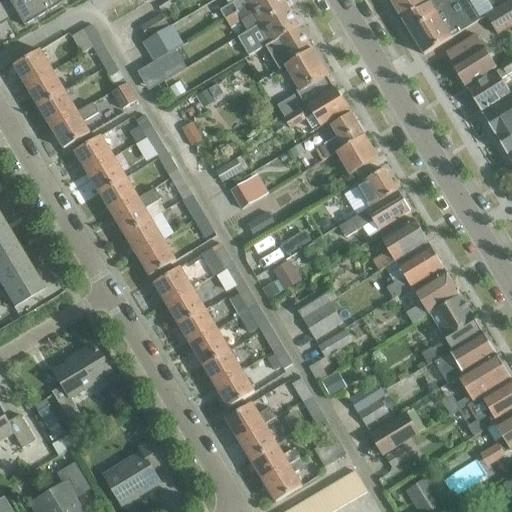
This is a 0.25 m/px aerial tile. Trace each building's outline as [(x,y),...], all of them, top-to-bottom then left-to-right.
[(8,0),(25,28),(71,0),(8,0)] [(225,0),(230,7),(221,12),(226,21),(248,7),(259,0),(225,0)] [(259,0),(248,7),(226,21),(231,30),(243,22),(242,21),(253,15),(260,26),(287,9),(281,0),(259,0)] [(389,0),(402,21),(427,7),(422,0),(389,0)] [(437,0),(427,7),(402,21),(423,56),(480,21),(467,0),(437,0)] [(511,1),(486,17),(497,35),(511,25),(511,1)] [(260,26),(238,39),(249,58),(266,48),(271,45),(299,28),(287,9),(260,26)] [(147,39),(168,26),(162,17),(141,30),(147,39)] [(170,27),(142,45),(154,64),(182,46),(170,27)] [(93,50),(102,45),(91,28),(72,39),(82,57),(93,50)] [(280,72),(286,68),(313,52),(299,28),(271,45),(266,48),(280,72)] [(446,55),(453,66),(452,67),(465,87),(496,68),(475,36),(446,55)] [(102,45),(93,50),(100,64),(110,58),(102,45)] [(26,88),(53,72),(40,51),(13,67),(26,88)] [(185,69),(175,51),(156,62),(167,80),(185,69)] [(313,52),(286,68),(295,83),(291,85),(305,108),(334,91),(327,79),(328,78),(313,52)] [(506,76),(511,72),(511,57),(500,66),(502,70),(506,76)] [(126,85),(114,65),(105,71),(116,91),(126,85)] [(500,80),(506,76),(502,70),(467,91),(481,113),(510,95),(500,80)] [(53,72),(26,88),(38,108),(65,93),(53,72)] [(179,83),(169,89),(175,99),(185,93),(179,83)] [(126,85),(116,91),(111,94),(121,112),(136,103),(126,85)] [(214,101),(222,95),(217,87),(208,92),(214,101)] [(334,91),(305,108),(284,121),(290,131),(306,121),(312,131),(319,127),(320,129),(349,112),(335,90),(334,91)] [(77,113),(65,93),(38,108),(51,129),(77,113)] [(207,93),(195,100),(203,113),(215,105),(207,93)] [(510,95),(481,113),(483,116),(483,117),(496,137),(507,156),(511,153),(511,93),(510,95)] [(77,113),(51,129),(63,150),(90,134),(84,124),(99,115),(93,105),(78,114),(77,113)] [(337,155),(364,139),(350,115),(330,128),(337,139),(319,150),(326,161),(336,155),(337,155)] [(145,140),(155,134),(145,118),(135,124),(145,140)] [(202,141),(192,124),(181,130),(191,148),(202,141)] [(155,157),(165,151),(155,134),(145,140),(155,157)] [(87,175),(114,159),(101,137),(74,153),(87,175)] [(378,160),(364,139),(337,155),(350,177),(355,174),(359,181),(374,172),(370,165),(378,160)] [(299,148),(288,154),(293,163),(304,156),(299,148)] [(240,157),(215,172),(222,184),(243,172),(247,169),(240,157)] [(179,175),(169,158),(159,163),(170,181),(179,175)] [(114,159),(87,175),(99,195),(126,179),(114,159)] [(370,210),(398,194),(384,171),(357,188),(370,210)] [(189,192),(179,175),(170,181),(180,198),(189,192)] [(257,176),(231,192),(242,211),(268,195),(257,176)] [(126,179),(99,195),(112,216),(138,200),(126,179)] [(153,191),(138,200),(112,216),(124,236),(151,220),(144,210),(159,201),(153,191)] [(370,210),(353,220),(339,229),(346,241),(372,225),(370,222),(372,221),(379,233),(410,214),(398,194),(370,210)] [(204,216),(194,199),(184,205),(194,222),(204,216)] [(268,213),(247,225),(254,237),(275,224),(268,213)] [(349,213),(339,218),(344,226),(353,220),(349,213)] [(215,235),(204,216),(194,222),(205,240),(215,235)] [(151,220),(124,236),(136,257),(163,241),(151,220)] [(380,272),(428,243),(414,221),(382,241),(390,253),(374,262),(380,272)] [(4,225),(0,226),(0,256),(16,246),(4,225)] [(292,239),(280,246),(287,257),(299,250),(292,239)] [(163,241),(136,257),(149,278),(176,262),(163,241)] [(16,246),(0,256),(0,285),(29,268),(16,246)] [(393,301),(444,269),(430,247),(398,267),(405,279),(387,290),(393,301)] [(224,271),(233,266),(225,251),(215,257),(224,271)] [(215,261),(210,253),(190,266),(194,273),(215,261)] [(288,261),(272,271),(278,280),(285,291),(301,281),(288,261)] [(234,288),(243,282),(233,266),(224,271),(234,288)] [(29,268),(0,285),(0,289),(12,309),(43,290),(29,268)] [(166,306),(193,290),(180,269),(153,285),(166,306)] [(421,322),(431,315),(461,297),(446,273),(415,292),(423,305),(407,315),(413,325),(420,321),(421,322)] [(269,300),(279,294),(272,284),(263,289),(269,300)] [(302,320),(336,298),(329,286),(294,307),(302,320)] [(258,306),(247,289),(238,295),(248,312),(258,306)] [(193,290),(166,306),(178,326),(205,311),(193,290)] [(461,297),(431,315),(446,341),(433,350),(432,349),(422,355),(429,367),(435,363),(452,353),(452,354),(484,335),(461,297)] [(315,341),(342,324),(329,305),(303,321),(315,341)] [(259,329),(268,323),(258,306),(248,312),(259,329)] [(217,331),(205,311),(178,326),(191,347),(217,331)] [(283,347),(272,330),(263,336),(273,353),(283,347)] [(217,331),(191,347),(203,367),(229,351),(217,331)] [(326,359),(352,342),(346,332),(319,348),(326,359)] [(452,353),(435,363),(448,385),(460,377),(460,378),(497,356),(484,335),(452,354),(452,353)] [(82,419),(78,413),(70,399),(111,374),(94,345),(74,357),(76,360),(54,373),(62,385),(51,392),(71,425),(82,419)] [(275,356),(268,360),(275,372),(282,368),(284,371),(293,365),(283,347),(273,353),(275,356)] [(242,372),(229,351),(203,367),(215,388),(242,372)] [(472,396),(458,404),(461,410),(468,406),(475,402),(483,397),(482,396),(511,380),(497,356),(460,378),(472,396)] [(319,364),(310,369),(319,384),(328,378),(319,364)] [(242,372),(215,388),(228,409),(255,393),(242,372)] [(331,377),(321,383),(329,397),(339,391),(331,377)] [(302,402),(312,397),(302,380),(292,385),(302,402)] [(475,402),(468,406),(477,422),(469,428),(475,438),(487,430),(511,415),(511,380),(482,396),(483,397),(475,402)] [(357,414),(385,397),(377,384),(350,401),(357,414)] [(433,385),(424,390),(429,398),(437,393),(433,385)] [(322,413),(312,397),(302,402),(312,419),(322,413)] [(365,427),(388,413),(381,401),(358,415),(365,427)] [(114,406),(113,413),(119,417),(125,414),(126,407),(120,403),(114,406)] [(238,441),(264,425),(276,418),(270,408),(258,415),(252,404),(226,420),(238,441)] [(47,408),(38,414),(55,441),(65,435),(47,408)] [(21,450),(35,442),(20,416),(8,423),(0,410),(0,442),(13,435),(21,450)] [(504,457),(511,452),(511,415),(487,430),(495,443),(497,441),(499,444),(490,449),(497,461),(504,457)] [(417,436),(405,416),(372,436),(384,456),(417,436)] [(136,418),(127,424),(135,438),(145,432),(136,418)] [(327,444),(337,438),(327,421),(317,427),(327,444)] [(277,446),(264,425),(238,441),(251,461),(277,446)] [(67,439),(52,447),(58,458),(85,442),(80,434),(69,441),(67,439)] [(337,438),(327,444),(315,451),(326,468),(347,455),(337,438)] [(152,470),(165,463),(153,442),(139,450),(142,454),(103,477),(121,507),(160,483),(152,470)] [(277,446),(251,461),(263,482),(299,460),(294,451),(284,457),(277,446)] [(392,470),(414,457),(407,447),(386,460),(392,470)] [(299,460),(263,482),(276,503),(302,488),(294,474),(304,468),(299,460)] [(33,511),(81,511),(74,499),(89,490),(74,464),(57,474),(63,485),(30,505),(33,511)] [(346,479),(358,499),(368,493),(355,473),(346,479)] [(358,499),(346,479),(336,485),(348,505),(358,499)] [(406,494),(417,511),(447,511),(428,481),(406,494)] [(336,485),(326,491),(338,511),(348,505),(336,485)] [(335,511),(338,511),(326,491),(316,496),(324,511),(335,511)] [(324,511),(316,496),(306,502),(311,511),(324,511)] [(12,511),(4,498),(0,500),(0,511),(12,511)] [(311,511),(306,502),(296,508),(297,511),(311,511)]
